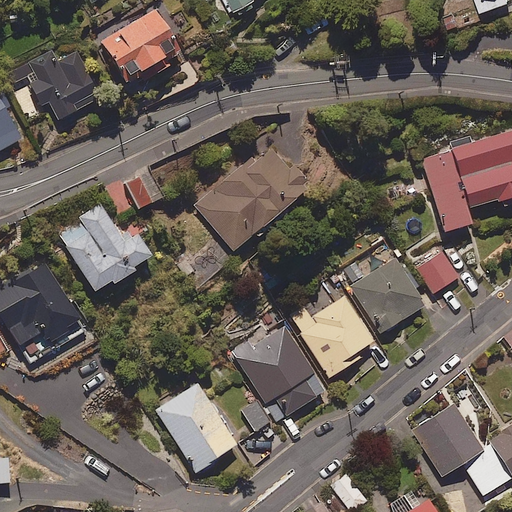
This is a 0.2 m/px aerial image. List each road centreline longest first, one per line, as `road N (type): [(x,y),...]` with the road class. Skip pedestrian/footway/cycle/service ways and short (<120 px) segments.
road 1 (residential): [(511,81),(378,75),(238,94),(0,194)]
road 2 (residential): [(247,511),(511,296)]
